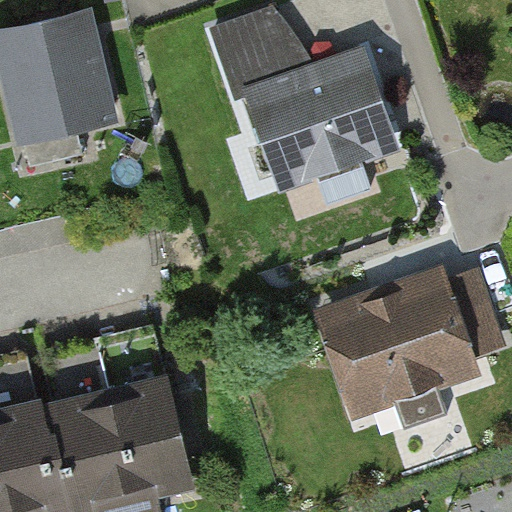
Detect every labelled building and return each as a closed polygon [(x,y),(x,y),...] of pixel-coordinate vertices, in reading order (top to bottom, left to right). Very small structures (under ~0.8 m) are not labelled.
[(397,140),(365,53),(300,76),(278,13),(208,38),(262,188),(397,140)] [(113,123),(87,23),(0,44),(0,108),(10,149),(113,123)] [(445,280),(309,324),(343,429),(511,374),(511,351),(490,283),(450,296),(445,280)] [(189,487),(165,386),(102,401),(127,502),(189,487)] [(83,511),(127,502),(102,401),(40,416),(63,511),(83,511)] [(63,511),(40,416),(0,425),(0,511),(63,511)]
